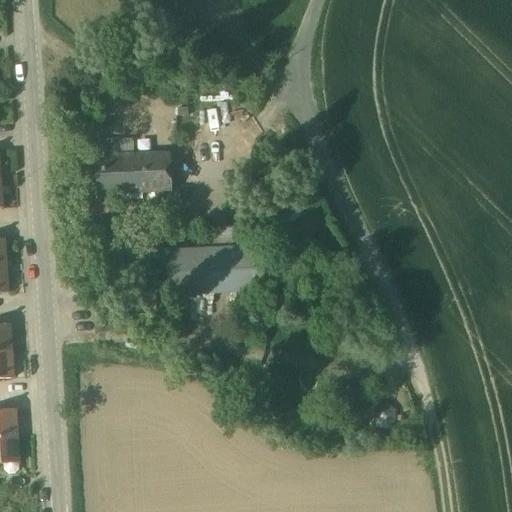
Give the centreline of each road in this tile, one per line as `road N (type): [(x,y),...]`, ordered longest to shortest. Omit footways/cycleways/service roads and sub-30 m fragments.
road 1 (track): [(448,511),(430,415),(385,288),(306,123),(296,60),(317,0)]
road 2 (secondary): [(59,511),(26,0)]
road 3 (track): [(296,60),(260,122),(224,163)]
